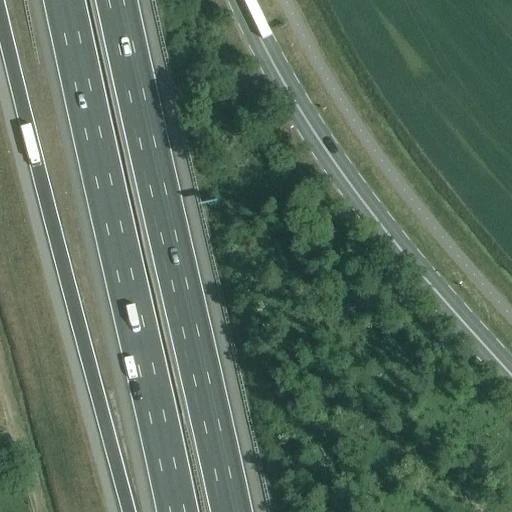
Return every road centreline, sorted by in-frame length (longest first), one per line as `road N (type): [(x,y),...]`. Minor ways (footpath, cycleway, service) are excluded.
road 1 (motorway): [(64,0),(177,511)]
road 2 (motorway): [(228,511),(118,0)]
road 3 (motorway): [(0,15),(128,511)]
road 4 (tertiary): [(511,374),(351,181),(240,0)]
